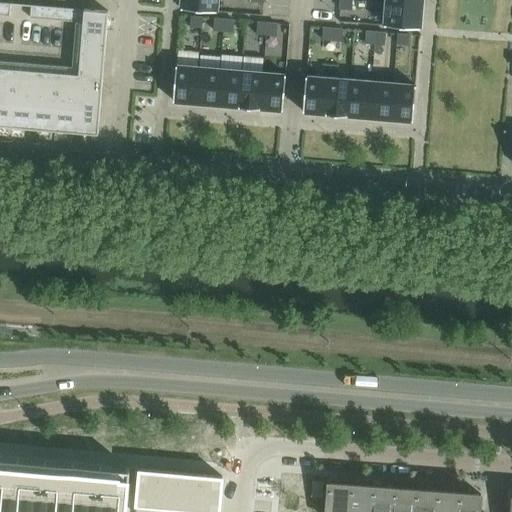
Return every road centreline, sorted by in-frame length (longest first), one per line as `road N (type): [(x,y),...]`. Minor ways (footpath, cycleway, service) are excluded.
road 1 (secondary): [(0,393),(95,381),(511,413)]
road 2 (secondary): [(511,394),(93,359),(0,359)]
road 3 (residential): [(116,169),(511,201)]
road 4 (residential): [(188,442),(500,463)]
road 5 (residential): [(116,169),(130,0)]
